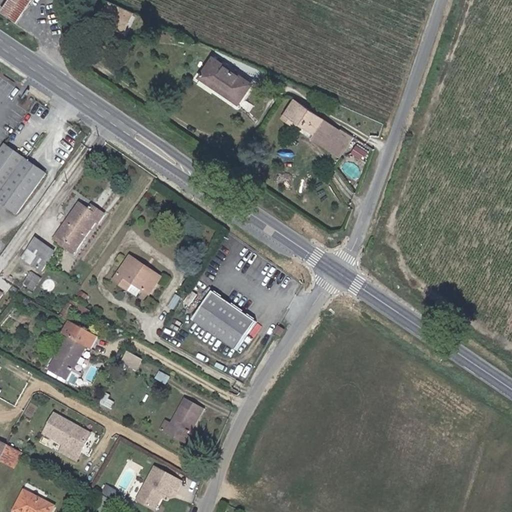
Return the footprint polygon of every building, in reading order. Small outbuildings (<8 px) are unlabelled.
[(23,10),(30,0),(12,0),(11,2),(23,10)] [(133,8),(115,0),(103,0),(95,14),(124,28),(133,8)] [(238,100),(245,88),(249,82),(226,67),(212,58),(198,78),(216,90),(219,87),(238,100)] [(327,100),(305,89),(303,95),(324,106),(327,100)] [(296,100),(291,108),(284,118),(294,125),(297,121),(301,124),(316,135),(314,138),(325,146),(336,128),(335,127),(296,100)] [(343,158),(355,139),(347,133),(337,126),(336,128),(325,146),(343,158)] [(47,176),(6,147),(0,154),(0,203),(18,216),(44,180),(47,176)] [(87,210),(78,203),(55,237),(74,251),(94,222),(98,223),(103,215),(90,206),(87,210)] [(74,251),(55,237),(52,241),(72,255),(74,251)] [(52,252),(34,239),(21,258),(41,272),(47,264),(45,262),(52,252)] [(144,266),(130,256),(113,281),(126,290),(131,283),(149,295),(159,280),(142,269),(144,266)] [(161,277),(144,266),(142,269),(159,280),(161,277)] [(254,323),(212,294),(194,321),(236,350),(254,323)] [(73,306),(68,304),(65,310),(70,313),(73,306)] [(70,313),(65,310),(61,317),(66,319),(70,313)] [(97,338),(69,321),(62,333),(67,336),(61,346),(46,369),(64,380),(67,375),(72,366),(84,346),(89,350),(97,338)] [(119,358),(124,348),(110,341),(105,350),(119,358)] [(123,363),(139,368),(143,358),(127,352),(123,363)] [(78,370),(72,366),(67,375),(72,378),(78,370)] [(203,408),(185,397),(164,432),(182,442),(186,437),(191,428),(203,408)] [(90,431),(53,411),(43,431),(63,442),(59,449),(76,457),(90,431)] [(196,431),(191,428),(186,437),(190,440),(196,431)] [(15,446),(5,440),(0,450),(0,456),(7,461),(15,446)] [(177,488),(181,480),(154,465),(136,497),(155,507),(164,491),(169,494),(173,486),(177,488)] [(44,511),(51,500),(21,485),(10,505),(23,511),(44,511)] [(107,495),(98,490),(94,498),(103,502),(107,495)]
